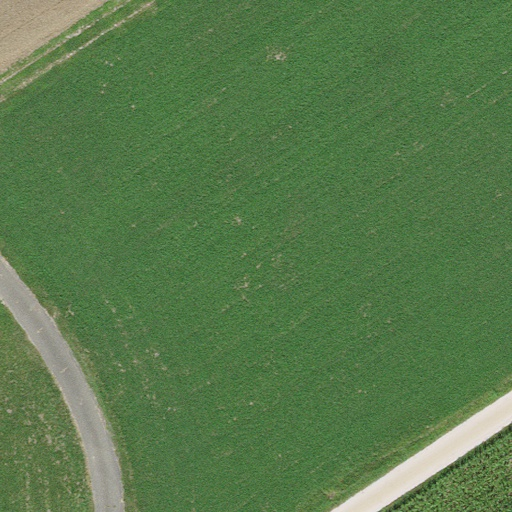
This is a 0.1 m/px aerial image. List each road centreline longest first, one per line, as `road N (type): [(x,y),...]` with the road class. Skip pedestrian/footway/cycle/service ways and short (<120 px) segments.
road 1 (track): [(103,511),(88,416),(0,278)]
road 2 (track): [(367,511),(511,416)]
